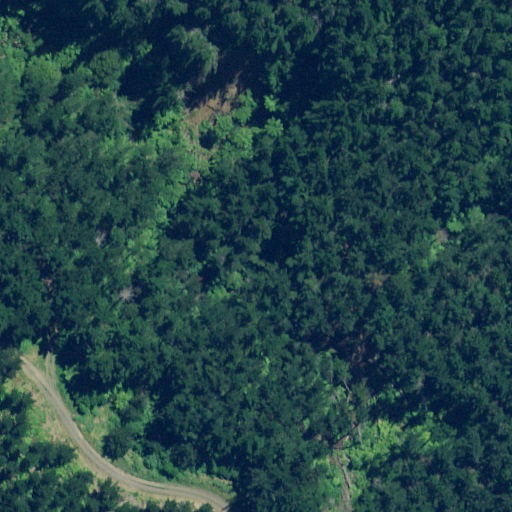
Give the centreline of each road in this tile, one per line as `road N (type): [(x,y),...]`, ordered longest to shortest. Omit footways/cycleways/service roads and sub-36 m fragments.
road 1 (unclassified): [(0,331),(99,456),(128,476),(207,494),(230,511)]
road 2 (track): [(52,393),(46,261),(0,233)]
